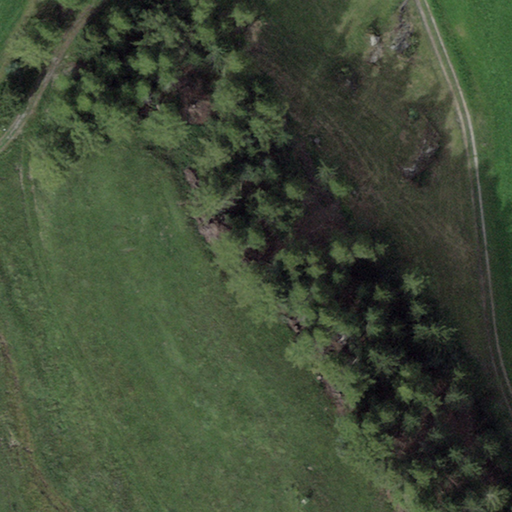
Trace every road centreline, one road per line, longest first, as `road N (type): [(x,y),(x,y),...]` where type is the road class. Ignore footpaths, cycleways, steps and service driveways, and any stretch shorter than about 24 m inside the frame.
road 1 (track): [(511,401),(490,316),(456,89),(418,0)]
road 2 (track): [(159,511),(37,267),(9,134)]
